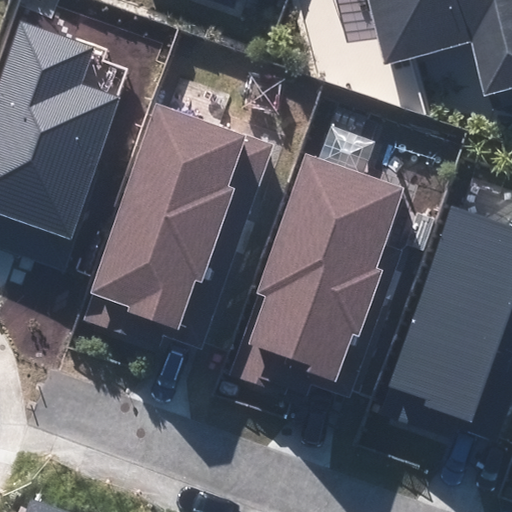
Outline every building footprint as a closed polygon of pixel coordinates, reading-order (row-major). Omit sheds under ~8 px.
[(478,41),(497,108),(511,103),(511,0),(379,0),(397,63),(478,41)] [(0,247),(64,269),(124,97),(83,83),(96,47),(20,21),(0,78),(0,247)] [(274,144),(156,103),(88,294),(91,295),(82,320),(157,346),(162,333),(202,347),(274,144)] [(304,153),(228,374),(306,401),(311,386),(350,400),(402,251),(386,245),(406,188),(304,153)] [(511,225),(450,204),(384,387),(403,393),(393,420),(450,440),(459,417),(471,421),(511,307),(511,225)] [(56,511),(31,503),(27,511),(56,511)]
